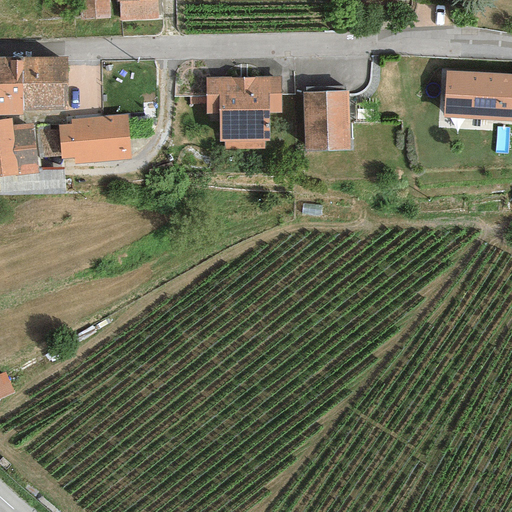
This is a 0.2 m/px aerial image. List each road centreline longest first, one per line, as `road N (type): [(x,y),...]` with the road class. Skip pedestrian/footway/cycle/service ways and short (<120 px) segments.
road 1 (residential): [(511,48),(0,47)]
road 2 (unknown): [(181,45),(175,124),(159,154),(76,171)]
